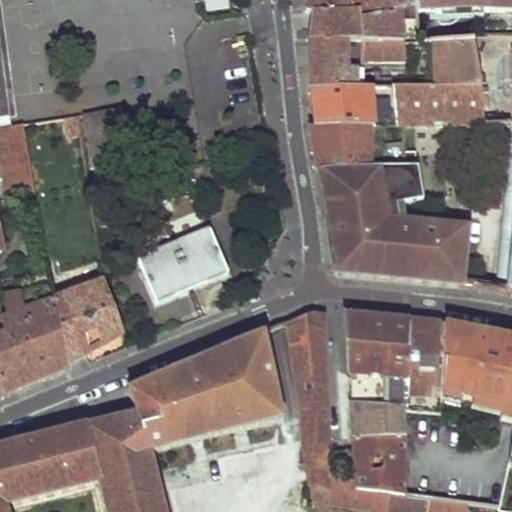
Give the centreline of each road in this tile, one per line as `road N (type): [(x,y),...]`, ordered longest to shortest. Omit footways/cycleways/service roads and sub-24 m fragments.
road 1 (residential): [(0,418),(313,290)]
road 2 (residential): [(313,290),(279,0)]
road 3 (residential): [(313,290),(511,314)]
